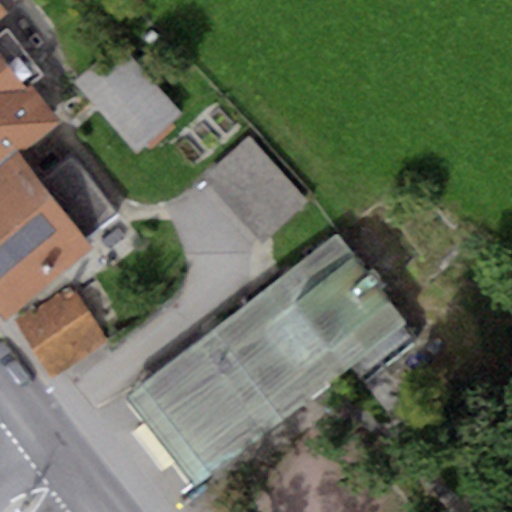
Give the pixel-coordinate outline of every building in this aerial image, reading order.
[(0,162),(18,149),(57,120),(0,45),(0,24),(10,17),(0,4),(0,162)] [(125,41),(75,84),(138,157),(188,115),(125,41)] [(251,137),(201,178),(254,242),(304,200),(251,137)] [(0,162),(0,315),(3,320),(97,249),(87,236),(117,213),(72,155),(41,179),(18,149),(0,162)] [(335,236),(129,400),(202,490),(407,326),(335,236)] [(68,291),(14,328),(48,377),(102,339),(68,291)]
